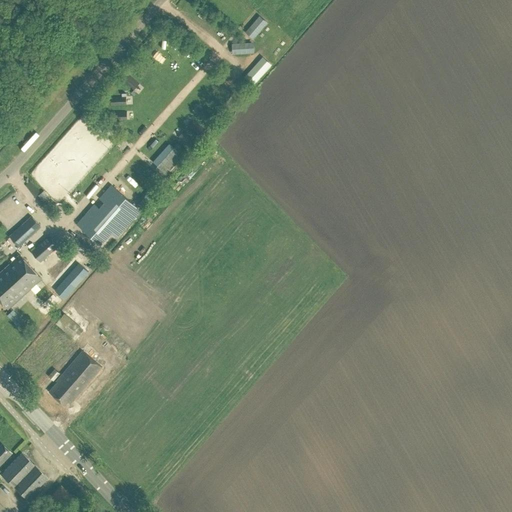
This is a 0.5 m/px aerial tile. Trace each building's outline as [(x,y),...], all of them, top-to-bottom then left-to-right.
[(265,25),(258,30),(264,37),(270,32),(265,25)] [(269,43),(276,45),(278,36),(271,34),(269,43)] [(275,49),(282,54),(288,46),(281,41),(275,49)] [(250,42),(243,48),(252,57),(259,51),(250,42)] [(160,58),(164,49),(158,47),(154,55),(160,58)] [(244,78),(251,88),(269,73),(262,64),(244,78)] [(115,107),(135,125),(145,115),(124,96),(115,107)] [(68,188),(81,181),(74,168),(61,174),(68,188)] [(136,206),(111,184),(99,198),(104,202),(99,208),(94,204),(77,224),(101,245),(111,233),(136,206)] [(44,190),(38,195),(45,203),(50,198),(44,190)] [(10,235),(20,246),(42,226),(32,215),(10,235)] [(49,235),(31,252),(40,262),(58,246),(49,235)] [(0,273),(0,300),(1,300),(9,309),(42,280),(21,256),(0,273)] [(60,288),(56,291),(64,298),(88,271),(87,270),(81,264),(60,288)] [(13,309),(7,315),(12,321),(18,315),(13,309)] [(56,324),(75,339),(83,330),(64,314),(56,324)] [(83,351),(81,353),(56,382),(57,383),(49,392),(65,405),(68,402),(70,403),(102,367),(83,351)] [(0,462),(12,450),(2,440),(0,442),(0,462)] [(21,450),(0,472),(25,497),(47,475),(34,463),(21,450)] [(41,459),(47,469),(53,465),(47,456),(41,459)] [(70,496),(61,486),(48,499),(57,508),(70,496)]
